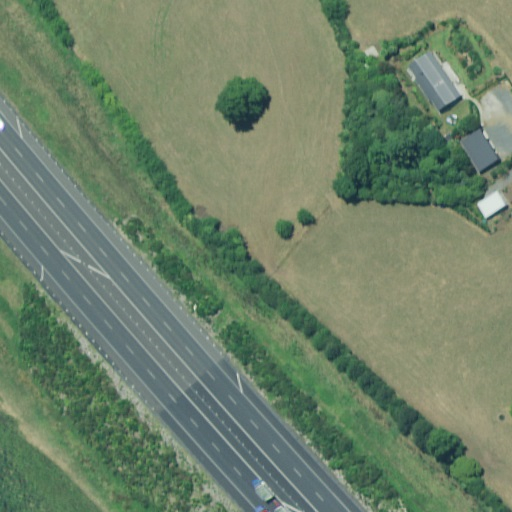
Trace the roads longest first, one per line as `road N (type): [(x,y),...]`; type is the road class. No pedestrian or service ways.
road 1 (motorway): [(0,133),(199,372),(336,511)]
road 2 (motorway): [(288,511),(177,395),(0,184)]
